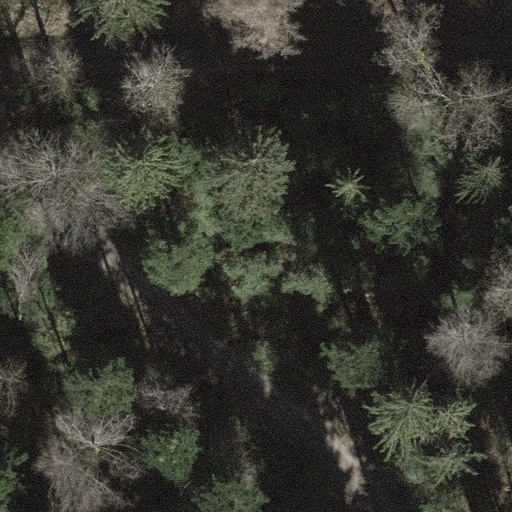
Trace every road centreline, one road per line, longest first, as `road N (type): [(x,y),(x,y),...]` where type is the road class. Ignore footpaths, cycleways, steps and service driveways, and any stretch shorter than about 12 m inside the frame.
road 1 (track): [(376,511),(293,408),(0,161)]
road 2 (track): [(0,61),(511,46)]
